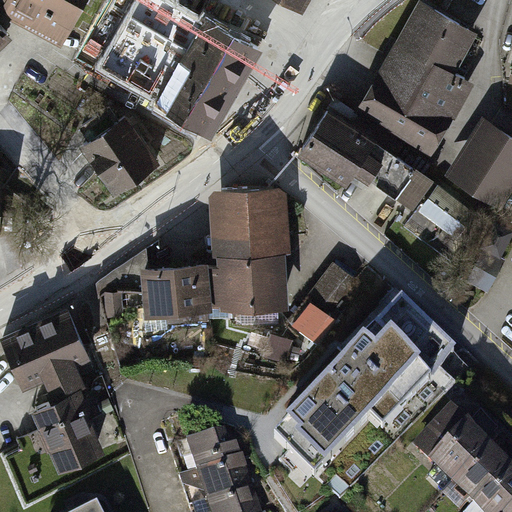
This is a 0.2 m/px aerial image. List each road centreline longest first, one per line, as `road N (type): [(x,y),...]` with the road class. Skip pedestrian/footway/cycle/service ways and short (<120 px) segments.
road 1 (residential): [(246,137),(511,375)]
road 2 (secondary): [(246,137),(0,311)]
road 3 (secondary): [(359,0),(246,137)]
road 4 (unknown): [(147,415),(222,422),(293,471)]
